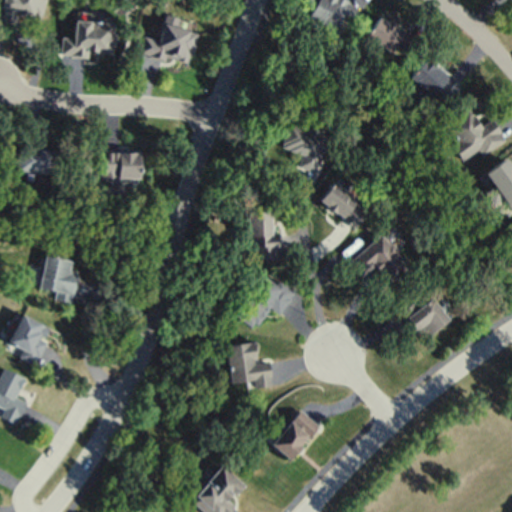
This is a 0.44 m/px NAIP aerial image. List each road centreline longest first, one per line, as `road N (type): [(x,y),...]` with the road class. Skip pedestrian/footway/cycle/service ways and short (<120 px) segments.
road 1 (residential): [(253,0),(209,115),(134,369),(76,474),(44,511)]
road 2 (residential): [(511,335),(425,398),(310,511)]
road 3 (residential): [(209,115),(89,108),(0,90)]
road 4 (residential): [(23,511),(26,483),(80,403),(99,393),(119,400)]
